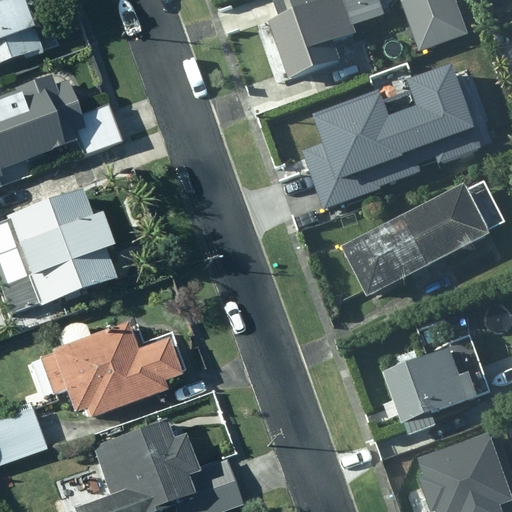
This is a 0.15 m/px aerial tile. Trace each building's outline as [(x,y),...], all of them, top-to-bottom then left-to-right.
[(0,0),(0,67),(36,54),(16,0),(0,0)] [(423,0),(404,7),(402,0),(332,0),(334,5),(269,27),(284,69),(300,64),(304,76),(338,65),(333,52),(360,43),(356,29),(363,27),(377,67),(393,63),(394,65),(444,48),(442,44),(454,39),(450,26),(459,23),(451,1),(429,8),(426,0),(423,0)] [(416,106),(442,98),(431,65),(406,72),(416,106)] [(53,91),(49,82),(12,95),(13,98),(0,101),(0,175),(73,148),(70,141),(79,137),(83,149),(79,151),(83,161),(119,148),(106,109),(76,120),(64,87),(53,91)] [(462,90),(444,95),(457,149),(475,144),(462,90)] [(416,158),(393,94),(325,118),(345,175),(375,164),(377,172),(416,158)] [(461,173),(453,150),(416,163),(424,186),(461,173)] [(467,193),(406,224),(433,275),(494,244),(467,193)] [(0,296),(9,320),(113,286),(104,259),(108,258),(97,225),(91,227),(83,203),(0,230),(0,296)] [(406,224),(346,255),(372,306),(433,275),(406,224)] [(85,426),(164,399),(160,389),(176,384),(164,345),(132,356),(124,332),(51,357),(73,421),(82,418),(85,426)] [(454,360),(390,384),(413,445),(440,436),(436,425),(483,408),(476,390),(467,394),(454,360)] [(0,473),(47,457),(32,412),(0,423),(0,473)] [(164,428),(93,453),(110,502),(82,511),(186,511),(194,509),(185,484),(195,481),(183,443),(171,448),(164,428)] [(504,511),(502,505),(511,501),(511,494),(490,432),(419,458),(425,476),(419,478),(431,511),(435,509),(435,511),(504,511)]
